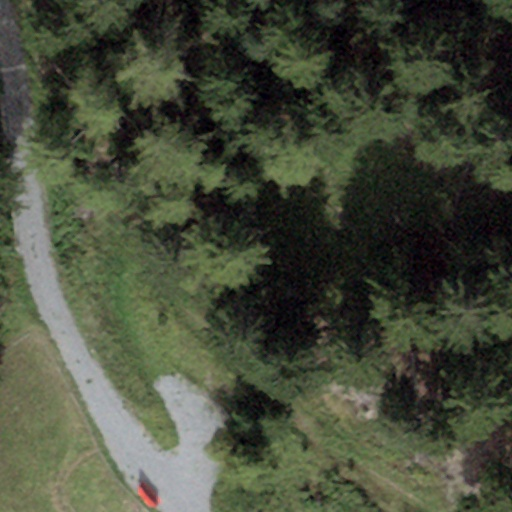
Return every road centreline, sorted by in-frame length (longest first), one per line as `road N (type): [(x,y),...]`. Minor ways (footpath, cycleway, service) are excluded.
road 1 (track): [(0,22),(33,184),(32,250),(54,316)]
road 2 (track): [(54,316),(185,511)]
